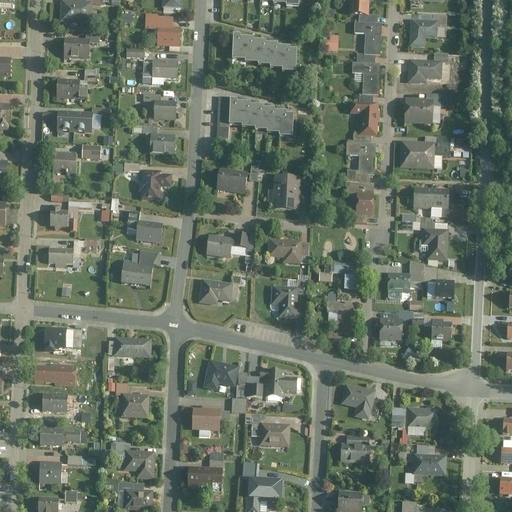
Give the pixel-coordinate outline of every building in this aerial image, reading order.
[(163,0),(163,10),(183,11),(183,0),(163,0)] [(286,0),(286,6),(286,9),(299,9),(299,0),(286,0)] [(369,0),(349,0),(349,18),(369,18),(369,0)] [(94,4),(86,4),(61,2),(60,25),(93,27),(94,4)] [(336,11),(328,12),(328,21),(336,21),(336,11)] [(134,16),(122,16),(122,25),(134,25),(134,16)] [(419,22),(411,22),(411,49),(427,50),(427,42),(440,42),(441,23),(435,23),(435,17),(419,16),(419,22)] [(174,18),(145,18),(145,31),(157,32),(157,49),(181,49),(181,28),(174,28),(174,18)] [(382,26),(354,25),(354,37),(365,37),(364,57),(375,57),(381,58),(382,26)] [(232,36),(232,61),(245,61),(245,40),(240,39),(240,36),(232,36)] [(341,37),(326,37),(325,53),(341,53),(341,37)] [(245,61),(245,65),(258,65),(258,43),(253,43),(253,40),(245,40),(245,61)] [(91,41),(64,41),(64,61),(91,61),(91,41)] [(258,65),(258,68),(271,68),(271,47),(266,47),(266,43),(258,43),(258,65)] [(271,68),(271,72),(284,72),(284,50),(279,50),(279,47),(271,47),(271,68)] [(284,72),(284,75),(296,75),(297,54),(291,53),(291,50),(284,50),(284,72)] [(180,54),(145,53),(145,65),(153,65),(152,80),(179,81),(180,54)] [(434,62),(410,62),(409,86),(428,86),(428,82),(444,82),(444,66),(449,66),(450,56),(435,55),(434,62)] [(364,57),(357,57),(357,65),(353,65),(353,75),(365,76),(364,98),(378,98),(379,66),(375,66),(375,57),(364,57)] [(0,77),(11,77),(11,60),(0,59),(0,77)] [(85,72),(85,82),(87,82),(87,84),(98,84),(98,72),(85,72)] [(87,82),(85,82),(56,82),(56,102),(87,102),(87,84),(87,82)] [(434,102),(434,108),(458,109),(459,98),(427,97),(427,102),(434,102)] [(229,121),(229,126),(241,127),(241,105),(236,105),(236,101),(229,101),(229,104),(229,110),(229,116),(229,121)] [(434,102),(427,102),(407,102),(406,126),(433,127),(434,108),(434,102)] [(176,122),(177,103),(160,103),(154,103),(154,104),(153,122),(176,122)] [(241,127),(241,130),(254,131),(254,109),(249,108),(249,105),(241,105),(241,127)] [(0,131),(10,132),(11,106),(0,106),(0,131)] [(380,106),(351,106),(350,116),(361,116),(361,138),(372,138),(379,138),(380,106)] [(254,131),(254,134),(266,134),(267,112),(262,112),(262,109),(254,109),(254,131)] [(266,134),(266,138),(279,138),(280,116),(274,116),(274,112),(267,112),(266,134)] [(56,134),(74,135),(74,115),(56,114),(56,134)] [(74,135),(92,135),(92,117),(92,115),(74,115),(74,135)] [(279,138),(279,141),(292,142),(292,120),(287,120),(287,116),(280,116),(279,138)] [(149,137),(157,137),(157,129),(143,129),(143,136),(145,136),(145,147),(149,147),(149,137)] [(157,137),(149,137),(149,147),(149,156),(175,157),(175,137),(157,137)] [(353,145),(372,146),(372,138),(361,138),(353,137),(353,145)] [(114,139),(104,139),(104,147),(114,147),(114,139)] [(437,145),(402,144),(401,171),(444,172),(444,157),(437,157),(437,145)] [(372,146),(353,145),(348,145),(347,159),(360,159),(359,173),(359,177),(370,177),(376,177),(376,146),(372,146)] [(100,148),(83,148),(83,161),(100,162),(100,148)] [(77,157),(54,156),(54,176),(77,176),(77,157)] [(0,162),(0,183),(11,183),(11,163),(0,162)] [(142,178),(142,168),(124,167),(124,177),(142,178)] [(171,190),(172,169),(142,168),(142,178),(141,202),(163,203),(164,190),(171,190)] [(260,170),(252,169),(251,182),(258,183),(260,170)] [(247,197),(249,176),(219,173),(216,194),(247,197)] [(347,185),(370,186),(370,177),(359,177),(359,173),(347,173),(347,185)] [(304,181),(276,179),(274,214),(302,216),(304,181)] [(357,196),(374,196),(374,186),(370,186),(347,185),(346,185),(346,196),(357,196)] [(432,190),(415,190),(414,211),(432,211),(432,190)] [(449,191),(432,190),(432,211),(449,212),(449,191)] [(459,190),(451,190),(451,201),(459,201),(459,190)] [(374,196),(357,196),(357,217),(373,218),(374,196)] [(69,203),(52,203),(52,230),(73,230),(73,220),(79,220),(79,209),(69,209),(69,203)] [(8,207),(0,207),(0,229),(8,230),(8,207)] [(140,216),(130,215),(129,234),(139,235),(139,245),(164,246),(165,227),(140,226),(140,216)] [(419,220),(419,218),(403,217),(403,233),(421,234),(422,231),(449,232),(449,226),(422,225),(422,220),(419,220)] [(449,232),(422,231),(421,234),(421,242),(423,242),(423,247),(429,248),(429,253),(428,253),(428,262),(448,263),(449,232)] [(235,240),(233,250),(250,252),(251,238),(235,236),(235,240)] [(233,250),(235,240),(209,237),(207,258),(232,261),(233,250)] [(302,243),(269,241),(268,261),(284,261),(284,266),(301,267),(301,259),(302,246),(302,243)] [(73,251),(73,259),(81,259),(81,250),(91,250),(91,243),(73,243),(73,251)] [(73,251),(50,251),(49,266),(73,266),(73,259),(73,251)] [(141,268),(124,267),(123,287),(155,289),(157,269),(161,270),(162,255),(142,254),(141,268)] [(437,269),(410,264),(409,276),(412,276),(411,289),(423,289),(423,284),(437,284),(437,269)] [(334,275),(319,274),(319,284),(333,284),(334,275)] [(409,276),(388,276),(388,293),(411,293),(411,289),(412,276),(409,276)] [(243,278),(235,277),(234,286),(242,287),(243,278)] [(358,279),(345,279),(345,294),(358,294),(358,279)] [(234,286),(202,283),(200,305),(220,308),(221,304),(232,305),(234,286)] [(456,284),(438,284),(438,286),(438,301),(455,301),(456,284)] [(438,301),(438,286),(429,285),(428,301),(438,301)] [(301,290),(273,288),(272,308),(282,309),(281,322),(299,323),(301,290)] [(423,303),(410,303),(410,313),(423,313),(423,303)] [(357,305),(326,305),(326,315),(339,315),(339,338),(357,338),(357,305)] [(385,313),(385,321),(403,321),(403,322),(412,323),(412,314),(385,313)] [(385,321),(381,321),(380,342),(402,343),(403,322),(403,321),(385,321)] [(432,321),(425,321),(424,325),(413,325),(413,329),(432,329),(432,324),(432,321)] [(452,324),(432,324),(432,329),(432,342),(451,343),(452,324)] [(65,332),(65,350),(82,350),(82,332),(65,331),(65,332)] [(65,350),(65,332),(47,332),(46,353),(65,353),(65,350)] [(152,341),(115,339),(115,344),(109,344),(109,358),(151,360),(152,341)] [(444,344),(432,342),(433,350),(444,350),(444,344)] [(120,361),(108,361),(108,372),(114,373),(115,368),(120,369),(120,361)] [(239,369),(210,362),(205,383),(206,383),(204,389),(217,392),(218,386),(235,389),(239,369)] [(33,386),(53,386),(53,387),(76,387),(77,368),(54,367),(54,369),(33,368),(33,386)] [(284,372),(260,371),(260,379),(260,387),(263,387),(263,398),(285,398),(286,394),(297,394),(297,376),(284,376),(284,372)] [(246,387),(247,376),(239,376),(238,387),(246,387)] [(260,387),(260,379),(248,379),(248,400),(263,401),(263,398),(263,387),(260,387)] [(196,396),(196,383),(188,383),(188,396),(196,396)] [(129,387),(109,386),(109,397),(123,397),(122,420),(150,421),(151,397),(129,397),(129,387)] [(376,394),(347,386),(341,407),(357,411),(355,419),(369,422),(371,415),(378,417),(381,405),(373,403),(376,394)] [(42,413),(67,415),(68,398),(43,397),(42,413)] [(82,398),(69,397),(69,414),(71,414),(71,426),(82,426),(82,398)] [(246,402),(232,401),(232,415),(246,415),(246,402)] [(392,429),(403,429),(407,429),(407,410),(392,410),(392,429)] [(438,411),(407,410),(407,429),(408,429),(426,430),(438,430),(438,411)] [(220,412),(193,411),(192,432),(219,433),(220,423),(220,414),(220,412)] [(229,414),(220,414),(220,423),(229,424),(229,414)] [(262,425),(266,425),(267,417),(245,416),(245,426),(252,426),(252,438),(261,439),(262,425)] [(511,420),(503,420),(503,436),(511,436),(511,420)] [(266,425),(262,425),(261,439),(261,448),(291,449),(292,426),(266,425)] [(408,437),(408,429),(407,429),(403,429),(403,440),(400,440),(400,445),(408,446),(408,437)] [(426,430),(408,429),(408,437),(425,438),(426,430)] [(40,448),(63,449),(64,443),(81,444),(81,434),(63,433),(41,432),(40,448)] [(347,438),(347,446),(369,447),(370,438),(347,438)] [(126,453),(131,453),(131,446),(117,446),(116,454),(126,454),(126,453)] [(347,446),(342,446),(341,465),(370,466),(371,447),(369,447),(347,446)] [(417,457),(436,457),(436,448),(417,448),(417,457)] [(511,449),(504,449),(502,449),(501,465),(511,465),(511,449)] [(126,453),(126,454),(125,473),(138,474),(138,481),(156,482),(157,454),(131,453),(126,453)] [(224,456),(210,456),(210,469),(224,469),(224,456)] [(417,457),(413,456),(413,478),(447,479),(447,457),(436,457),(417,457)] [(67,467),(82,467),(82,461),(82,459),(67,459),(67,467)] [(95,461),(82,461),(82,467),(82,471),(95,472),(95,461)] [(61,464),(39,464),(39,485),(61,486),(61,474),(61,464)] [(258,466),(245,465),(244,481),(258,481),(258,466)] [(225,470),(188,469),(188,491),(224,492),(225,470)] [(511,480),(500,480),(499,497),(511,497),(511,480)] [(285,483),(250,482),(250,491),(247,491),(246,511),(260,511),(261,503),(284,504),(285,483)] [(154,495),(154,484),(121,484),(121,495),(125,495),(154,495)] [(78,493),(65,493),(65,505),(77,505),(78,493)] [(153,511),(154,495),(125,495),(125,511),(153,511)] [(362,511),(363,496),(339,495),(337,511),(362,511)] [(58,511),(59,501),(40,500),(39,511),(58,511)]
